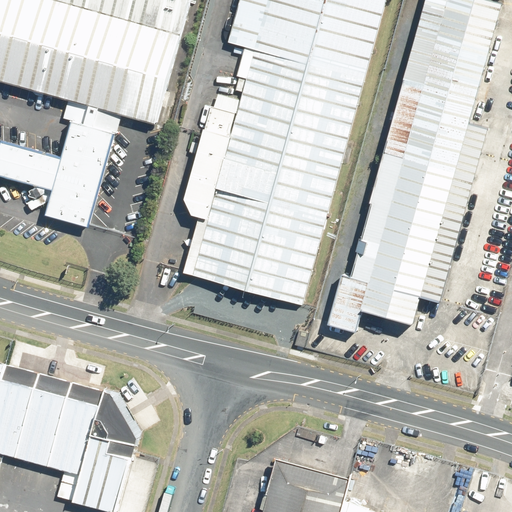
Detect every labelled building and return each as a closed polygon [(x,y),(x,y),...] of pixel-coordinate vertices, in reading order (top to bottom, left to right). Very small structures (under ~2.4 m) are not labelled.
[(1,0),(0,5),(0,71),(164,112),(191,0),(1,0)] [(187,267),(309,301),(386,0),(240,0),(228,45),(257,53),(243,103),(217,96),(190,190),(186,206),(203,211),(187,267)] [(413,324),(507,2),(501,0),(433,0),(344,305),(413,324)] [(82,216),(112,102),(69,91),(56,140),(0,125),(0,163),(45,175),(37,204),(82,216)] [(511,151),(503,149),(498,172),(511,174),(511,151)] [(114,383),(12,355),(5,361),(0,378),(0,446),(76,468),(71,486),(122,500),(138,429),(114,383)] [(276,456),(261,511),(346,511),(351,495),(355,477),(276,456)] [(346,511),(410,511),(351,495),(346,511)]
